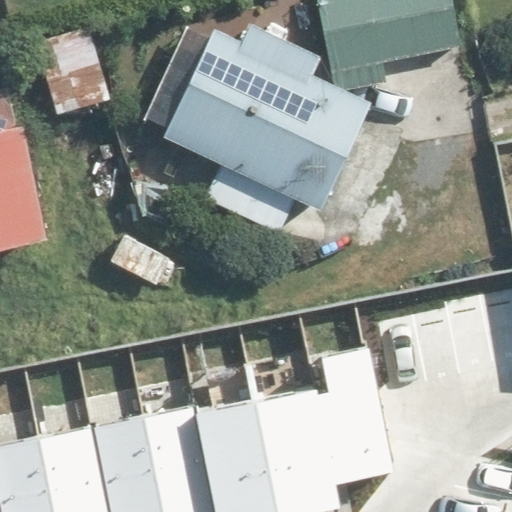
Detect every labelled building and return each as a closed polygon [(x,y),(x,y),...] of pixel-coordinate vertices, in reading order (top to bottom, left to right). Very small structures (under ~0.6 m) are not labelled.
[(251,37),(227,25),(176,129),(336,207),(387,104),(352,87),(399,77),(395,58),(470,43),(460,0),(326,0),(344,83),(320,72),(329,54),(259,20),(251,37)] [(101,24),(51,37),(70,109),(120,95),(101,24)] [(29,85),(0,90),(0,248),(58,237),(29,85)] [(185,253),(133,226),(113,265),(164,292),(185,253)] [(0,445),(0,511),(294,511),(342,503),(338,484),(391,474),(366,348),(312,358),(317,384),(0,445)]
